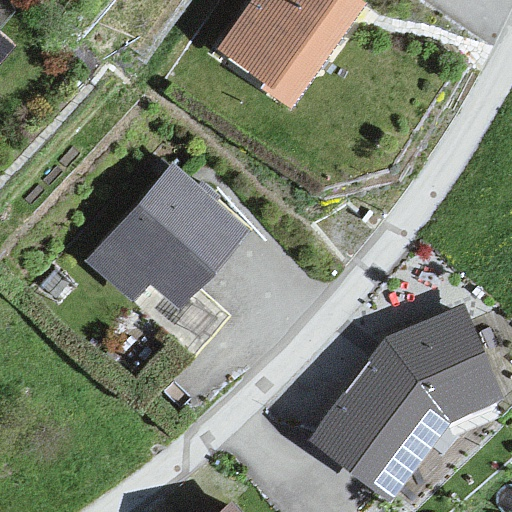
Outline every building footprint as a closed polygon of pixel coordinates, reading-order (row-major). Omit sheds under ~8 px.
[(228,0),(205,33),(288,100),(353,0),(228,0)] [(0,46),(10,32),(0,24),(0,46)] [(200,326),(267,232),(165,145),(81,262),(147,313),(168,295),(200,326)] [(506,391),(456,295),(383,323),(307,428),(395,496),(445,411),(506,391)] [(238,511),(223,493),(199,511),(238,511)]
